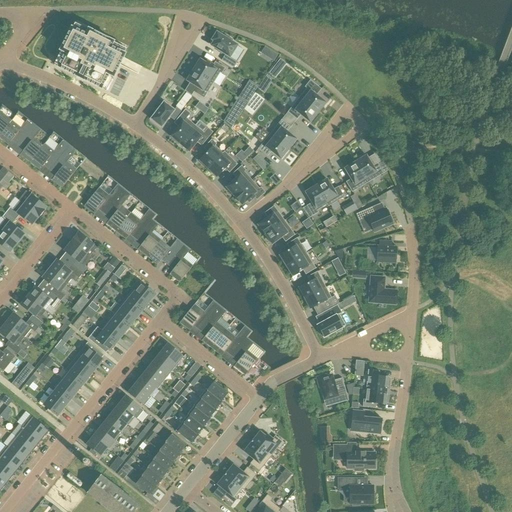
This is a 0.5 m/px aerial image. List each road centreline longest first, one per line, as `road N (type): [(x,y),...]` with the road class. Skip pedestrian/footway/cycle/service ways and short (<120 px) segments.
road 1 (residential): [(160,319),(5,511)]
road 2 (residential): [(74,210),(179,295),(160,319)]
road 3 (residential): [(318,358),(241,222)]
road 4 (residential): [(2,57),(135,125)]
road 5 (residential): [(135,125),(241,222)]
road 6 (residential): [(397,500),(392,464),(408,361)]
road 7 (residential): [(160,319),(257,398)]
